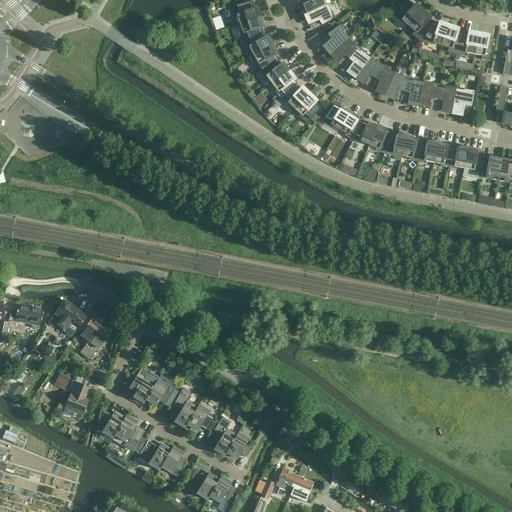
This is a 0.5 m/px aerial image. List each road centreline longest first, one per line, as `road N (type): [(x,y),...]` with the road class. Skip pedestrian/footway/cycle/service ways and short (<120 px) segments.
road 1 (tertiary): [(321,235),(163,151),(2,51)]
road 2 (tertiary): [(0,74),(222,202),(321,235)]
road 3 (residential): [(245,370),(240,379),(140,330),(112,394),(237,474)]
road 4 (residential): [(480,136),(402,119),(355,97),(321,68),(282,0)]
road 5 (residential): [(454,511),(347,447),(245,370)]
road 6 (tertiary): [(511,273),(321,235)]
road 7 (residential): [(245,370),(105,264)]
